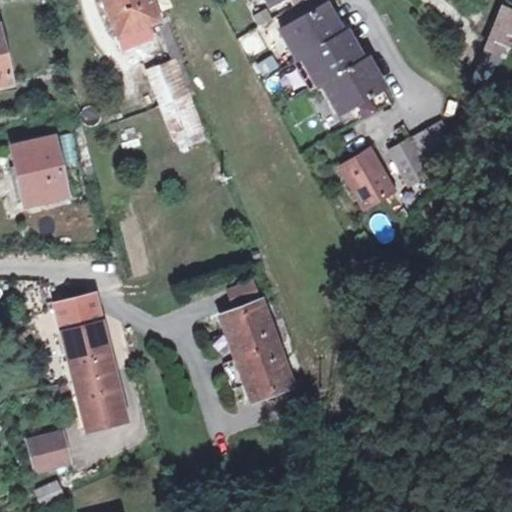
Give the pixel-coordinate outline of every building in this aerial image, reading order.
[(104,0),(120,37),(161,21),(165,19),(162,12),(164,11),(159,0),(104,0)] [(159,0),(164,11),(174,7),(171,0),(159,0)] [(302,57),(342,33),(326,4),(285,27),(294,44),(292,45),(299,58),(302,57)] [(511,11),(503,8),(487,48),(505,55),(511,39),(511,11)] [(0,83),(13,81),(0,21),(0,83)] [(163,31),(167,41),(175,38),(171,28),(163,31)] [(342,33),(302,57),(309,70),(312,68),(322,84),(324,83),(363,60),(347,31),(342,33)] [(167,41),(171,51),(179,48),(175,38),(167,41)] [(257,66),(264,77),(280,67),(274,56),(257,66)] [(177,60),(192,97),(198,95),(183,58),(177,60)] [(363,60),(324,83),(332,97),(335,95),(344,112),(385,88),(368,58),(363,60)] [(192,97),(177,60),(149,71),(164,108),(192,97)] [(70,104),(72,114),(80,113),(76,97),(66,99),(67,104),(70,104)] [(164,108),(177,142),(193,135),(205,130),(192,97),(164,108)] [(446,116),(456,118),(460,103),(451,100),(446,116)] [(72,114),(76,129),(83,127),(80,113),(72,114)] [(414,138),(427,161),(456,145),(443,122),(414,138)] [(76,129),(93,197),(100,195),(83,127),(76,129)] [(193,135),(196,144),(209,140),(205,130),(193,135)] [(14,148),(27,204),(68,194),(55,139),(14,148)] [(391,151),(410,185),(429,174),(410,140),(391,151)] [(340,166),(364,208),(394,191),(370,149),(340,166)] [(252,282),(230,290),(235,305),(257,297),(252,282)] [(71,354),(78,381),(114,372),(95,295),(75,300),(83,330),(63,335),(68,355),(71,354)] [(55,305),(63,335),(83,330),(75,300),(55,305)] [(263,303),(228,315),(234,330),(253,383),(258,397),(293,385),(263,303)] [(253,383),(234,330),(219,336),(239,388),(253,383)] [(68,355),(75,382),(78,381),(71,354),(68,355)] [(80,403),(86,428),(126,419),(114,372),(78,381),(83,402),(80,403)] [(75,382),(80,403),(83,402),(78,381),(75,382)] [(308,387),(278,398),(285,419),(316,407),(308,387)] [(63,432),(28,441),(36,472),(71,463),(63,432)] [(38,492),(44,505),(63,497),(57,483),(38,492)]
